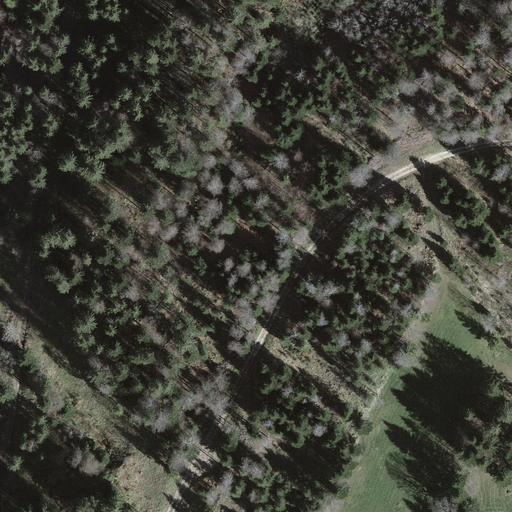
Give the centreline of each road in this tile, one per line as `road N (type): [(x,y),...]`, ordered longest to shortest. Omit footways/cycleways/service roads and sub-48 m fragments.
road 1 (track): [(174,511),(347,202),(410,164),(511,147)]
road 2 (track): [(88,0),(74,158),(42,247),(1,511)]
